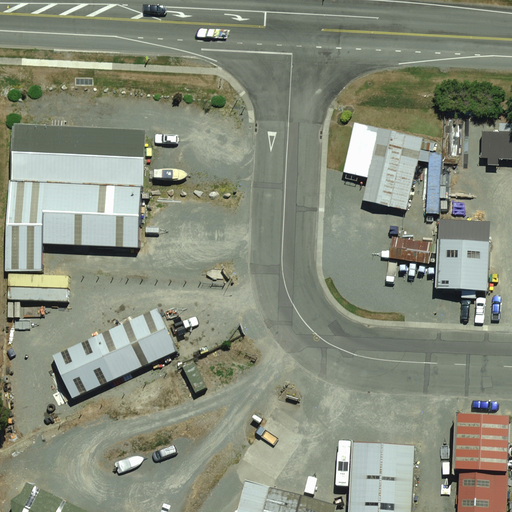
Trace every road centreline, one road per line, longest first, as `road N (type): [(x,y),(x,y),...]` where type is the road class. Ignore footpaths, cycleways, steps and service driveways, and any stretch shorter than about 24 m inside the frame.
road 1 (residential): [(292,29),(283,269),(303,320),(345,352),(511,365)]
road 2 (trunk): [(292,29),(0,13)]
road 3 (trunk): [(511,40),(292,29)]
